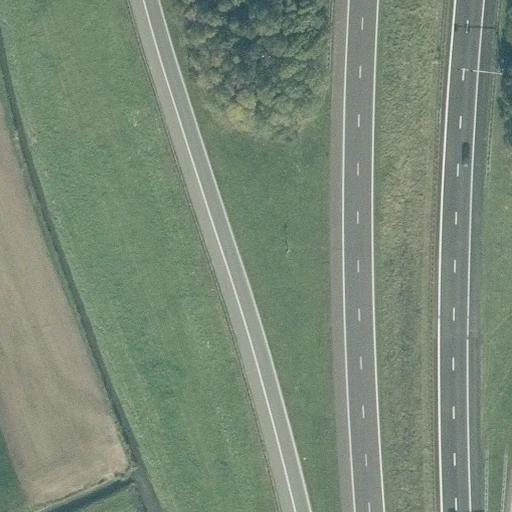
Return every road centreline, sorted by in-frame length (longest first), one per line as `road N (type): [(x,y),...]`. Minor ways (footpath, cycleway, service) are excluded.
road 1 (motorway): [(149,0),(273,390),(302,511)]
road 2 (motorway): [(357,0),(353,310),(371,511)]
road 3 (motorway): [(459,511),(452,314),(467,0)]
